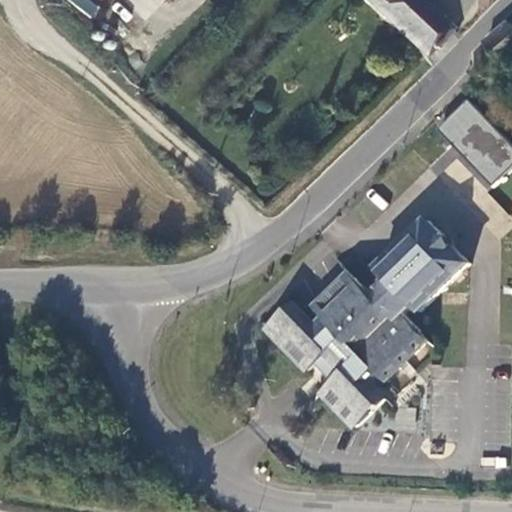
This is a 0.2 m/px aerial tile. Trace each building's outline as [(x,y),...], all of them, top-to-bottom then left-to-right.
[(447,27),(449,25),(421,0),(362,0),(423,58),(432,66),(458,38),(447,27)] [(511,25),(489,44),(508,66),(511,63),(511,25)] [(475,72),(461,84),(468,92),(482,80),(475,72)] [(434,129),(489,187),(511,165),(511,146),(466,99),(434,129)] [(511,223),(511,215),(449,150),(435,164),(458,188),(459,186),(503,232),(511,223)] [(422,312),(437,297),(473,264),(430,219),(395,253),(384,263),(379,268),(392,282),(376,299),(339,259),(336,261),(353,278),(319,312),(328,321),(319,330),(296,306),(273,329),(264,320),(263,322),(312,373),(319,365),(335,383),(315,403),(316,405),(326,395),(360,430),(388,402),(373,386),(382,378),(387,383),(430,343),(441,354),(442,353),(408,317),(417,308),(422,312)]
